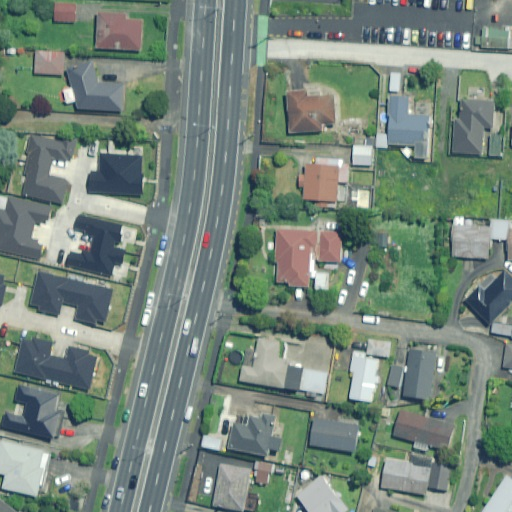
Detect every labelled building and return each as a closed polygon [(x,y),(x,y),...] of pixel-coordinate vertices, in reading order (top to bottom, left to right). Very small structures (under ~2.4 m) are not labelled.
[(76,5),(56,4),(55,23),(75,24),(76,5)] [(128,16),(99,14),(97,51),(143,53),(145,22),(128,21),(128,16)] [(510,30),(483,28),(482,37),(476,36),(475,45),(482,45),(482,48),(509,49),(510,30)] [(65,54),(36,53),(35,76),(64,78),(65,54)] [(94,63),(67,70),(78,112),(124,114),(125,86),(100,85),(94,63)] [(309,92),(291,92),(291,133),(327,133),(327,126),(336,126),(336,98),(309,98),(309,92)] [(409,99),(391,98),(389,146),(411,147),(411,160),(429,160),(431,118),(408,117),(409,99)] [(495,102),(463,101),(461,123),(453,123),(452,154),(483,156),(485,129),(493,129),(495,102)] [(388,148),(388,136),(376,135),(376,148),(388,148)] [(24,197),(64,206),(70,184),(66,183),(67,180),(51,177),(55,162),(68,165),(69,161),(74,162),(79,141),(65,138),(63,144),(32,137),(28,155),(30,156),(26,176),(29,177),(24,197)] [(373,148),(354,147),(353,166),(372,167),(373,148)] [(90,193),(144,196),(145,175),(143,174),(144,156),(100,153),(99,172),(91,171),(90,193)] [(348,184),(349,169),(330,167),(331,159),(317,158),(316,166),(300,165),(299,187),(306,187),(305,201),(346,204),(347,194),(339,194),(339,183),(348,184)] [(52,220),(55,205),(11,195),(8,208),(0,206),(0,234),(1,235),(0,239),(0,249),(43,260),(47,243),(41,242),(42,238),(35,237),(38,222),(45,223),(46,219),(52,220)] [(73,249),(69,265),(115,276),(118,262),(126,264),(130,248),(117,246),(118,241),(124,243),(126,233),(125,233),(127,223),(81,213),(78,228),(88,230),(87,234),(96,236),(93,250),(85,248),(84,252),(73,249)] [(511,222),(492,221),(491,229),(463,227),(463,219),(454,219),(452,258),(490,260),(491,241),(509,242),(508,262),(511,262),(511,228),(510,229),(511,222)] [(310,289),(310,279),(317,279),(316,292),(327,292),(329,263),(337,263),(342,263),(343,234),(279,231),(276,285),(290,286),(290,288),(310,289)] [(78,318),(100,323),(101,319),(110,321),(119,288),(42,270),(34,303),(43,306),(42,309),(64,315),(67,302),(82,305),(78,318)] [(0,304),(5,306),(11,284),(7,283),(9,274),(0,272),(0,332),(2,325),(0,324),(0,304)] [(418,273),(404,272),(402,294),(417,295),(418,273)] [(511,280),(504,272),(485,291),(481,286),(465,301),(490,326),(511,304),(511,280)] [(419,299),(408,299),(407,308),(418,309),(419,299)] [(511,327),(493,324),(491,336),(511,339),(511,327)] [(58,341),(36,336),(35,339),(26,337),(18,372),(95,389),(103,355),(93,353),(94,350),(72,345),(69,357),(55,354),(58,341)] [(243,368),(241,383),(324,394),(328,373),(288,367),(289,361),(278,359),(280,343),(258,340),(254,370),(243,368)] [(391,344),(368,342),(367,356),(389,359),(391,344)] [(511,397),(510,409),(511,409),(511,344),(507,344),(502,368),(511,369),(511,397)] [(437,354),(409,350),(402,398),(430,402),(437,354)] [(365,356),(353,354),(350,373),(355,374),(351,400),(373,403),(380,361),(364,359),(365,356)] [(403,370),(391,368),(387,386),(399,389),(403,370)] [(64,393),(22,384),(19,400),(31,402),(28,416),(9,411),(6,425),(60,437),(66,411),(60,409),(64,393)] [(455,428),(401,412),(394,438),(415,444),(413,450),(427,454),(429,447),(448,453),(455,428)] [(249,427),(232,424),(227,450),(270,458),(271,451),(281,453),(284,439),(272,437),(276,416),(265,414),(264,421),(251,418),(249,427)] [(359,427),(313,420),(309,447),(355,454),(359,427)] [(49,449),(4,439),(0,458),(0,471),(9,474),(6,488),(42,496),(45,484),(47,484),(54,453),(48,452),(49,449)] [(428,488),(447,492),(451,469),(423,464),(423,467),(386,461),(381,489),(426,497),(428,488)] [(255,470),(258,471),(256,484),(260,484),(259,486),(263,486),(263,485),(267,486),(269,474),(272,474),(273,466),(256,463),(255,470)] [(253,471),(219,465),(213,507),(243,511),(255,511),(258,500),(248,499),(253,471)] [(348,511),(349,511),(344,505),(322,477),(298,496),(310,511),(348,511)] [(511,511),(511,479),(507,477),(485,511),(511,511)] [(22,511),(3,498),(0,503),(0,511),(22,511)]
